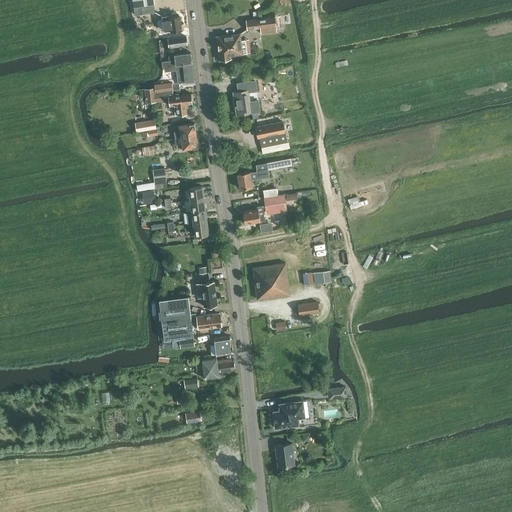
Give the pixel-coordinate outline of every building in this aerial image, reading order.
[(154,4),(134,7),(135,15),(155,12),(154,4)] [(158,19),(157,21),(158,28),(160,29),(163,29),(164,32),(182,30),(180,16),(170,17),(169,15),(164,16),(162,16),(162,19),(158,19)] [(275,16),(246,20),(247,29),(260,27),(261,33),(277,31),(275,16)] [(217,36),(216,36),(216,37),(217,37),(219,59),(219,60),(220,60),(231,58),(231,55),(243,54),(240,33),(217,36)] [(168,38),(169,47),(187,44),(186,36),(168,38)] [(166,71),(177,69),(193,67),(191,53),(175,55),(175,60),(164,62),(166,71)] [(193,67),(177,69),(178,82),(194,80),(193,67)] [(171,82),(155,84),(155,88),(156,92),(172,90),(171,82)] [(155,88),(145,89),(146,103),(157,102),(166,100),(169,100),(170,106),(176,105),(177,115),(187,114),(186,104),(192,103),(191,93),(173,95),(172,90),(156,92),(155,92),(155,88)] [(233,92),(236,114),(252,112),(248,90),(233,92)] [(145,119),(135,121),(136,131),(156,128),(155,119),(145,121),(145,119)] [(285,132),(282,121),(256,126),(258,138),(259,138),(261,147),(288,141),(286,132),(285,132)] [(175,138),(181,137),(196,134),(194,122),(173,126),(175,138)] [(196,134),(181,137),(182,144),(176,145),(177,150),(183,148),(198,146),(196,134)] [(142,147),(143,155),(155,153),(154,145),(142,147)] [(291,158),(285,159),(266,162),(267,163),(256,165),(259,180),(269,178),(268,170),(292,165),(291,158)] [(153,169),(155,183),(155,188),(167,187),(165,168),(153,169)] [(252,171),(238,173),(240,188),(252,186),(251,179),(258,178),(257,171),(252,172),(252,171)] [(189,187),(190,200),(204,198),(203,186),(189,187)] [(145,203),(156,201),(155,189),(143,190),(145,203)] [(302,192),(303,199),(314,196),(313,190),(302,192)] [(288,194),(289,201),(297,200),(295,192),(288,194)] [(264,198),(267,212),(287,209),(284,195),(264,198)] [(190,200),(192,211),(206,210),(204,198),(190,200)] [(265,220),(262,205),(257,206),(258,209),(243,212),(244,217),(243,218),(243,221),(245,222),(245,223),(265,220)] [(192,211),(193,223),(207,222),(206,210),(192,211)] [(261,222),(261,230),(273,230),(273,221),(261,222)] [(207,222),(193,223),(195,235),(209,234),(207,222)] [(253,267),(257,299),(290,294),(286,263),(253,267)] [(331,282),(330,270),(314,272),(315,283),(331,282)] [(198,298),(203,297),(204,306),(217,304),(214,281),(196,283),(198,298)] [(164,340),(181,337),(193,336),(188,296),(159,300),(164,340)] [(298,304),(299,315),(319,312),(318,301),(298,304)] [(196,316),(198,329),(222,325),(220,313),(196,316)] [(276,321),(277,330),(287,328),(286,320),(276,321)] [(193,336),(181,337),(183,347),(195,345),(193,336)] [(214,338),(216,355),(233,352),(231,337),(230,336),(214,338)] [(202,359),(204,373),(204,377),(220,375),(219,371),(235,369),(234,359),(217,361),(216,358),(202,359)] [(184,381),(185,388),(199,386),(198,379),(184,381)] [(328,394),(329,398),(347,396),(345,386),(328,388),(328,394)] [(273,411),(275,428),(299,425),(298,418),(305,417),(303,400),(279,403),(280,410),(273,411)] [(342,408),(325,408),(326,417),(342,417),(342,408)] [(201,420),(200,410),(185,413),(187,422),(201,420)] [(295,464),(292,443),(275,445),(278,466),(295,464)]
